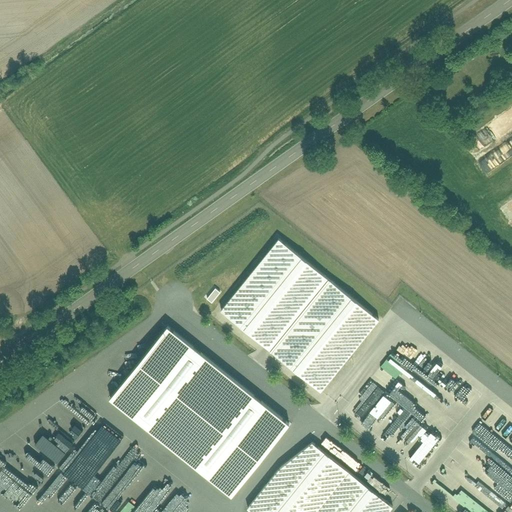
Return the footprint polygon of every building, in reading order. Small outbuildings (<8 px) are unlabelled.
[(381,317),(280,236),(221,309),(322,391),(381,317)] [(293,423),(169,323),(109,397),(233,497),(293,423)] [(354,399),(350,408),(365,421),(371,424),(382,411),(401,419),(404,412),(409,406),(417,413),(433,419),(437,410),(438,408),(437,408),(438,407),(442,399),(435,393),(439,388),(430,384),(418,374),(420,371),(413,365),(416,359),(406,351),(402,349),(375,379),(373,378),(354,399)] [(487,416),(495,423),(506,411),(497,404),(487,416)] [(476,453),(470,461),(472,468),(472,474),(473,478),(472,483),(479,488),(478,494),(477,489),(474,492),(478,494),(474,495),(477,503),(474,501),(473,508),(482,505),(491,511),(505,511),(511,502),(511,436),(484,416),(472,432),(473,436),(484,444),(478,445),(480,452),(476,453)] [(59,469),(87,424),(81,420),(77,425),(67,419),(68,422),(65,425),(52,417),(42,425),(44,430),(36,433),(33,437),(28,438),(33,452),(37,454),(30,456),(25,461),(35,467),(24,471),(28,483),(0,465),(0,500),(18,511),(46,511),(61,500),(59,492),(66,490),(70,483),(62,478),(59,469)] [(275,468),(244,508),(249,511),(382,511),(389,505),(309,441),(275,468)] [(133,511),(130,509),(126,511),(118,510),(117,511),(113,507),(102,504),(96,498),(97,497),(96,497),(80,492),(58,511),(133,511)]
